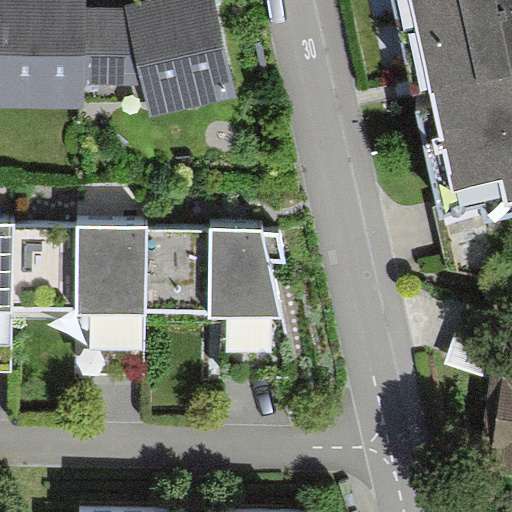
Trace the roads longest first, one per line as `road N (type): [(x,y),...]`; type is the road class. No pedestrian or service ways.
road 1 (residential): [(393,451),(293,0)]
road 2 (residential): [(0,443),(393,451)]
